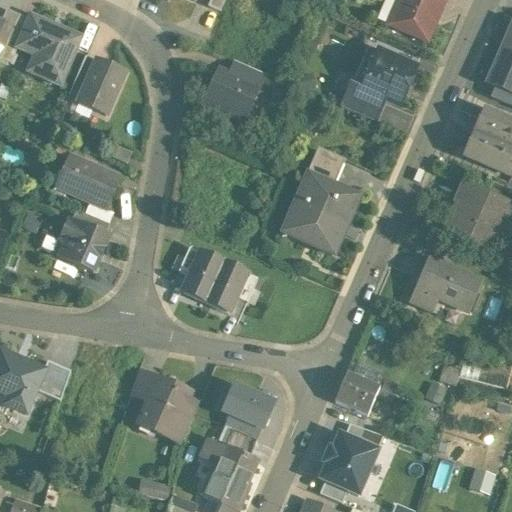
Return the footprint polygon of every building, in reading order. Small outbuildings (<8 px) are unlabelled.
[(210,0),(207,9),(219,15),(225,0),(210,0)] [(438,0),(399,0),(387,28),(426,45),(444,3),(438,0)] [(17,17),(5,12),(0,24),(1,25),(0,27),(0,49),(3,51),(17,17)] [(28,22),(17,17),(3,51),(0,57),(0,63),(9,67),(16,51),(28,22)] [(79,41),(29,20),(28,22),(16,51),(46,64),(39,80),(59,88),(79,41)] [(511,39),(505,57),(500,54),(486,86),(511,97),(511,39)] [(367,50),(350,87),(351,87),(361,92),(377,54),(367,50)] [(361,92),(360,93),(383,102),(398,109),(415,71),(377,54),(361,92)] [(95,65),(84,60),(68,98),(78,103),(95,65)] [(123,76),(95,64),(95,65),(78,103),(77,107),(104,119),(123,76)] [(263,77),(234,64),(228,79),(257,92),(263,77)] [(257,92),(228,79),(217,74),(203,107),(243,124),(257,92)] [(361,92),(351,87),(341,110),(373,124),(383,102),(360,93),(361,92)] [(511,126),(483,114),(473,137),(511,153),(511,126)] [(511,178),(511,153),(473,137),(463,160),(511,181),(511,178)] [(343,164),(316,152),(306,177),(315,181),(315,179),(333,187),(343,164)] [(119,181),(68,158),(54,191),(89,206),(105,213),(106,213),(119,181)] [(333,187),(315,179),(315,181),(299,218),(290,214),(280,237),(330,259),(344,227),(347,228),(359,199),(333,187)] [(510,209),(462,188),(454,205),(456,206),(441,241),(463,250),(462,251),(487,262),(510,209)] [(105,213),(89,206),(84,217),(108,228),(113,216),(106,213),(105,213)] [(84,217),(75,213),(70,224),(103,239),(108,228),(84,217)] [(70,224),(68,223),(59,244),(65,246),(59,260),(92,275),(107,240),(103,239),(70,224)] [(188,251),(177,275),(188,280),(199,256),(188,251)] [(245,276),(199,256),(188,280),(182,293),(229,313),(235,300),(245,276)] [(480,286),(429,264),(410,308),(431,317),(436,304),(466,318),(480,286)] [(256,281),(245,276),(235,300),(246,305),(256,281)] [(43,375),(0,356),(0,396),(7,400),(4,408),(25,417),(35,394),(43,375)] [(43,375),(35,394),(61,404),(70,374),(48,364),(43,375)] [(157,382),(137,374),(129,397),(147,404),(148,404),(157,382)] [(378,391),(346,377),(334,405),(366,419),(376,396),(378,391)] [(189,396),(157,382),(148,404),(147,404),(137,428),(169,441),(180,415),(181,415),(189,396)] [(396,389),(384,384),(381,392),(378,391),(376,396),(390,403),(396,389)] [(228,419),(260,433),(271,408),(234,391),(222,417),(228,419)] [(181,415),(180,415),(169,441),(180,447),(192,420),(181,415)] [(231,433),(255,444),(260,433),(228,419),(223,430),(231,433)] [(350,429),(345,440),(376,454),(381,440),(350,429)] [(231,433),(223,430),(216,447),(224,450),(231,433)] [(255,444),(231,433),(224,450),(248,461),(255,444)] [(345,496),(357,502),(379,455),(376,454),(345,440),(337,437),(317,484),(324,487),(345,496)] [(216,447),(208,443),(201,461),(216,468),(224,450),(216,447)] [(248,461),(224,450),(216,468),(202,500),(208,503),(219,508),(229,511),(236,511),(248,487),(246,486),(255,464),(248,461)] [(138,498),(167,504),(169,491),(139,484),(138,498)] [(345,496),(324,487),(319,497),(341,507),(345,496)] [(171,497),(168,510),(174,511),(195,511),(197,509),(171,497)] [(40,511),(41,510),(14,501),(10,511),(40,511)] [(217,511),(219,508),(208,503),(203,511),(217,511)]
